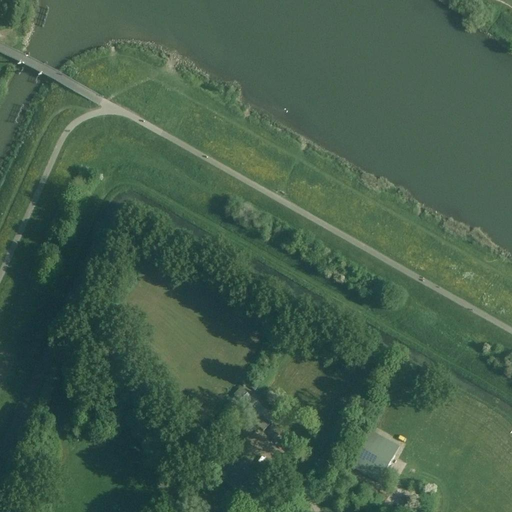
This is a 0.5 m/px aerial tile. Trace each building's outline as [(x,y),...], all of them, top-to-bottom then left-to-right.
[(258,425),(257,426),(263,432),(270,425),(262,417),(263,416),(266,413),(266,412),(247,394),(240,402),(258,418),(254,422),(258,425)] [(266,413),(263,416),(271,425),(274,421),(266,413)] [(102,430),(100,434),(106,439),(109,435),(108,434),(102,430)] [(380,483),(400,448),(371,432),(351,467),(380,483)] [(104,438),(98,434),(95,438),(102,442),(104,438)] [(204,453),(192,471),(194,473),(207,455),(204,453)] [(242,495),(257,476),(255,475),(251,472),(245,467),(239,475),(235,471),(226,483),(242,495)]
